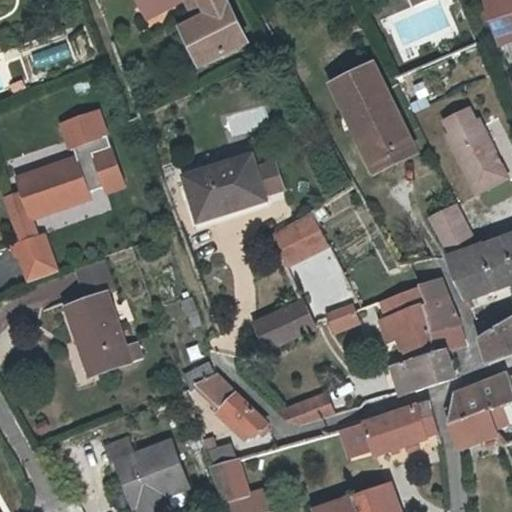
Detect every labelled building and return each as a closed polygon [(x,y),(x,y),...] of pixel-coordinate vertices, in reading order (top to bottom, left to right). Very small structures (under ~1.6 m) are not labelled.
[(128,0),(140,27),(182,8),(193,2),(203,26),(192,31),(179,36),(196,75),(245,54),(221,0),(128,0)] [(436,0),(421,0),(412,4),(421,21),(442,11),(436,0)] [(511,0),(493,0),(495,5),(489,8),(508,54),(511,52),(511,0)] [(182,8),(192,31),(203,26),(193,2),(182,8)] [(368,160),(412,139),(374,62),(330,83),(368,160)] [(509,177),(480,121),(477,122),(471,109),(445,123),(451,135),(446,138),(475,195),(509,177)] [(101,110),(60,123),(69,149),(109,136),(101,110)] [(418,151),(412,139),(368,160),(373,172),(418,151)] [(114,151),(93,158),(108,196),(128,188),(114,151)] [(77,158),(17,177),(21,195),(30,220),(34,219),(90,199),(77,158)] [(253,159),(189,181),(201,220),(234,208),(235,213),(268,201),(253,159)] [(30,220),(21,195),(7,199),(21,241),(16,244),(29,283),(61,272),(49,235),(40,238),(34,219),(30,220)] [(452,256),(481,247),(460,206),(433,220),(452,256)] [(285,261),(289,268),(332,247),(315,216),(275,239),(285,261)] [(466,293),(511,276),(511,236),(481,247),(452,256),(450,257),(457,274),(466,293)] [(114,286),(101,252),(74,262),(87,297),(108,289),(114,286)] [(511,284),(511,276),(466,293),(469,300),(511,284)] [(458,323),(443,279),(423,287),(401,295),(383,302),(390,320),(383,323),(390,342),(398,340),(407,365),(403,366),(395,369),(404,395),(428,389),(457,379),(448,351),(447,348),(464,341),(458,323)] [(178,285),(183,297),(192,294),(187,281),(178,285)] [(80,335),(84,334),(97,367),(132,354),(108,289),(87,297),(68,304),(80,335)] [(304,299),(259,320),(272,347),(317,326),(304,299)] [(339,331),(364,323),(360,312),(335,320),(339,331)] [(0,345),(7,352),(21,336),(0,316),(0,345)] [(481,338),(489,363),(511,355),(511,318),(485,336),(481,338)] [(219,375),(216,376),(213,369),(196,374),(201,386),(225,408),(219,414),(244,439),(253,437),(268,424),(219,375)] [(463,446),(498,434),(498,430),(511,426),(506,407),(511,405),(511,382),(511,380),(511,377),(461,393),(457,400),(452,425),(463,446)] [(303,424),(324,418),(337,415),(329,394),(280,411),(286,418),(303,424)] [(430,404),(419,407),(425,428),(437,425),(430,404)] [(439,433),(437,425),(425,428),(419,407),(343,430),(352,455),(374,448),(376,453),(439,433)] [(114,442),(120,458),(139,451),(134,435),(114,442)] [(139,451),(120,458),(136,503),(189,485),(173,438),(139,451)] [(207,452),(213,467),(236,460),(231,445),(207,452)] [(239,459),(236,460),(213,467),(229,511),(267,511),(280,508),(273,487),(250,495),(239,459)] [(397,511),(389,486),(318,511),(397,511)]
